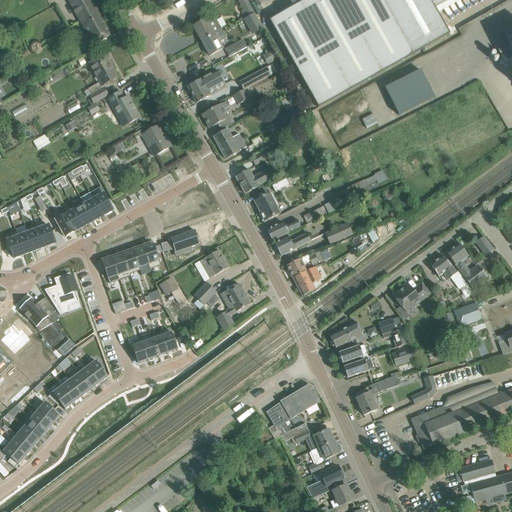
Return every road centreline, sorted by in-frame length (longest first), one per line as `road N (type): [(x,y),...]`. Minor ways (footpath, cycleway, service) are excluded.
road 1 (residential): [(313,356),(102,511)]
road 2 (tertiary): [(313,356),(230,200)]
road 3 (residential): [(0,493),(87,407),(128,380)]
road 4 (residential): [(347,313),(479,214)]
road 5 (tertiary): [(216,176),(137,35)]
road 6 (residential): [(82,246),(109,244),(230,200)]
road 7 (residential): [(216,176),(82,246)]
road 8 (unclassified): [(372,482),(511,426)]
road 9 (residential): [(82,246),(128,380)]
road 10 (tertiary): [(372,482),(313,356)]
